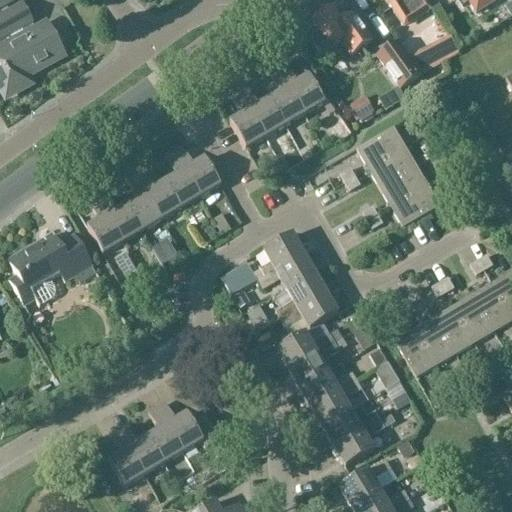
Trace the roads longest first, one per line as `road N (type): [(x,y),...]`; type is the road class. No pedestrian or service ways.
road 1 (secondary): [(0,199),(263,8)]
road 2 (residential): [(261,235),(303,211),(357,298),(469,227)]
road 3 (residential): [(197,347),(0,452)]
road 4 (residential): [(281,511),(265,403),(254,380),(235,359),(197,347)]
road 5 (residential): [(0,155),(149,48)]
road 6 (residential): [(197,347),(198,276),(261,235)]
road 7 (residential): [(261,235),(194,125)]
road 8 (residential): [(149,48),(204,7),(263,8)]
